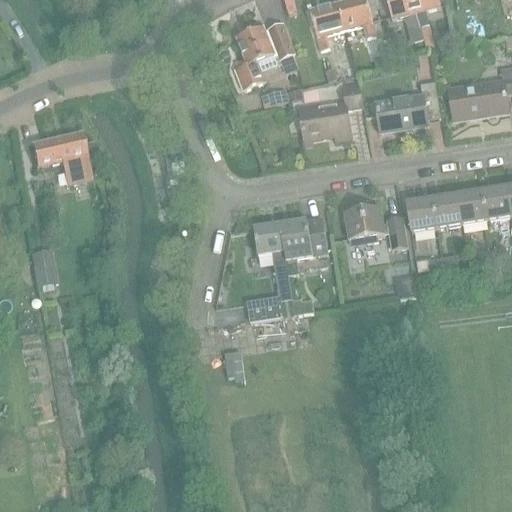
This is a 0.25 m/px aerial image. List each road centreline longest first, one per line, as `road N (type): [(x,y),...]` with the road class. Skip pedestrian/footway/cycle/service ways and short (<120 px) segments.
road 1 (residential): [(218,198),(511,150)]
road 2 (tertiary): [(0,109),(157,52)]
road 3 (residential): [(218,198),(157,52)]
road 4 (residential): [(195,326),(218,198)]
